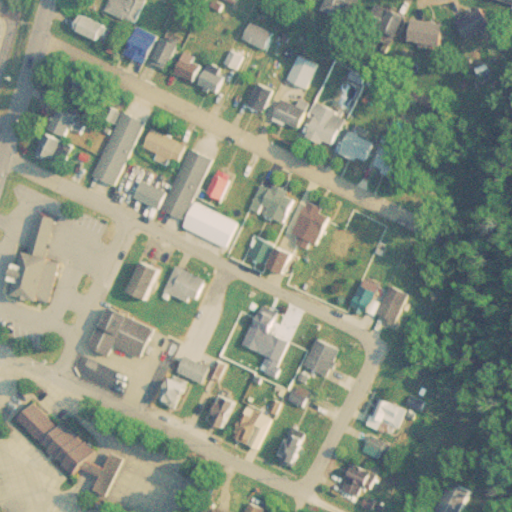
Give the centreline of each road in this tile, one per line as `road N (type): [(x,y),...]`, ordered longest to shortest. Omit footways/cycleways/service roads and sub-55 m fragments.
road 1 (residential): [(39,36),(422,225)]
road 2 (residential): [(3,156),(373,337)]
road 3 (residential): [(0,348),(340,511)]
road 4 (residential): [(53,375),(128,214)]
road 5 (residential): [(303,493),(371,366),(373,337)]
road 6 (residential): [(9,134),(48,0)]
